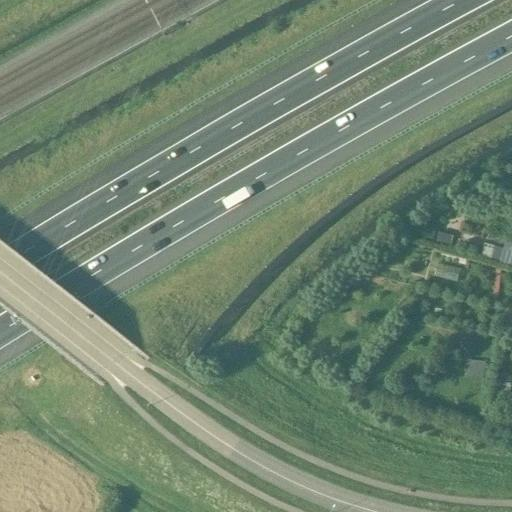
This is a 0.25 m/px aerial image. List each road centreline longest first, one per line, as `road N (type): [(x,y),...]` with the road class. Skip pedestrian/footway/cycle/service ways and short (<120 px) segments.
road 1 (motorway): [(0,332),(511,37)]
road 2 (motorway): [(465,0),(0,268)]
road 3 (tertiary): [(374,511),(225,441),(0,273)]
